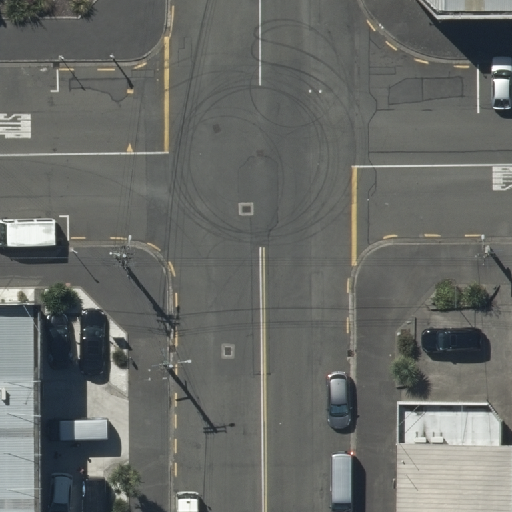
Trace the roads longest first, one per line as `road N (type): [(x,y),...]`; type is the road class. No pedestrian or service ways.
road 1 (residential): [(260,159),(263,511)]
road 2 (unclassified): [(0,155),(260,159)]
road 3 (unclassified): [(260,159),(511,165)]
road 4 (residential): [(259,0),(260,159)]
